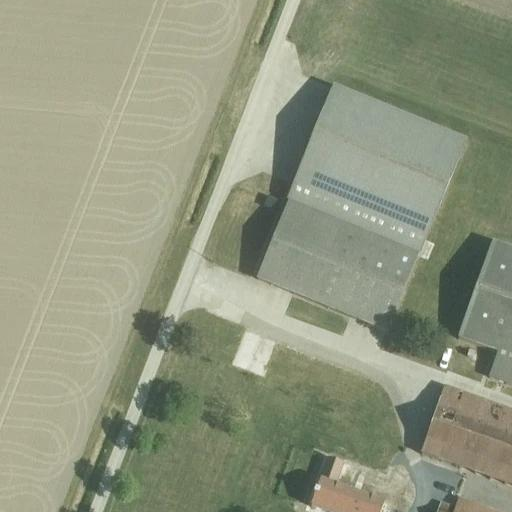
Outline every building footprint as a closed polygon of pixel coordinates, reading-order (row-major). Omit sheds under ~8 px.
[(289,204),(418,257),(466,144),(335,90),(289,204)] [(418,257),(289,204),(258,281),(386,334),(418,257)] [(511,251),(492,244),(457,341),(497,356),(488,380),(511,388),(511,251)] [(366,375),(240,329),(226,366),(352,412),(366,375)] [(511,412),(444,388),(420,457),(511,489),(511,412)] [(336,490),(328,511),(400,511),(405,498),(365,483),(368,473),(346,465),(341,477),(337,476),(332,489),(336,490)] [(441,504),(437,511),(491,511),(458,500),(455,509),(441,504)]
